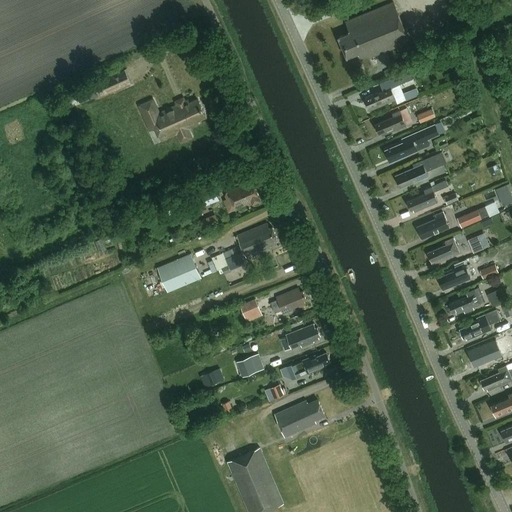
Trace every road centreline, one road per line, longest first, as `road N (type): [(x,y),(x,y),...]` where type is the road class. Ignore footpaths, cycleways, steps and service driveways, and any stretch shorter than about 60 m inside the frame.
road 1 (tertiary): [(504,511),(278,0)]
road 2 (unclassified): [(417,511),(342,308),(205,0)]
